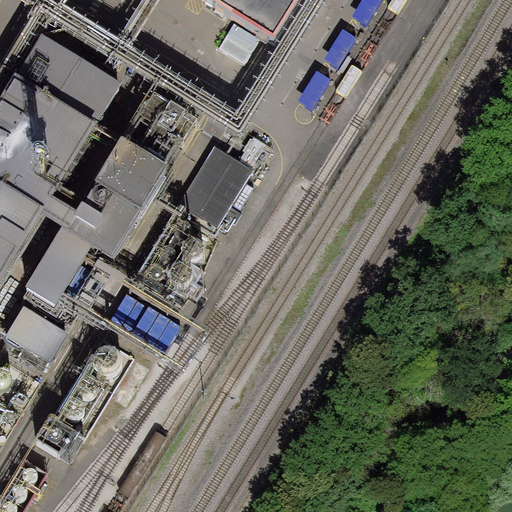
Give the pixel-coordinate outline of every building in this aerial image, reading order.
[(216,0),(212,8),(276,46),(303,0),(216,0)] [(365,0),(354,19),(359,22),(373,0),(365,0)] [(323,63),(331,68),(351,36),(343,31),(323,63)] [(0,116),(0,286),(120,92),(43,45),(29,68),(36,72),(26,89),(19,85),(0,116)] [(298,101),(306,107),(327,78),(319,73),(298,101)] [(126,149),(169,177),(200,128),(187,119),(200,99),(170,80),(126,149)] [(183,206),(217,227),(250,172),(216,152),(183,206)] [(70,240),(112,266),(165,180),(124,154),(70,240)] [(136,283),(184,310),(206,271),(220,239),(179,214),(136,283)] [(34,299),(53,311),(86,260),(67,248),(34,299)] [(8,341),(51,368),(68,342),(25,315),(8,341)] [(37,445),(62,460),(74,440),(82,444),(133,359),(100,340),(37,445)] [(0,448),(42,384),(7,361),(0,363),(0,448)] [(0,504),(0,511),(27,511),(50,476),(27,462),(0,504)]
